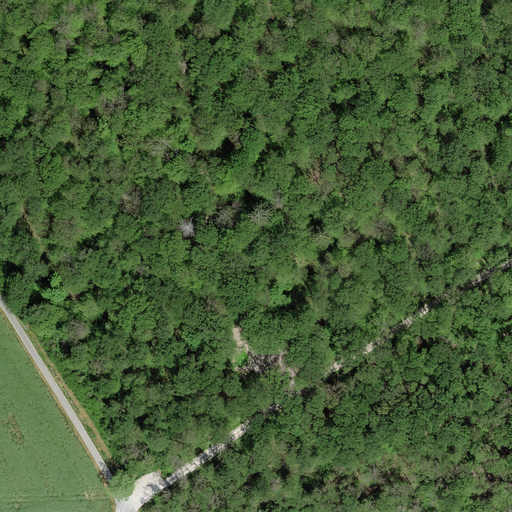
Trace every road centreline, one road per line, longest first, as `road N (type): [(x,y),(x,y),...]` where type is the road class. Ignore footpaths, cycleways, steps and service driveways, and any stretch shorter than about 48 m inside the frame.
road 1 (track): [(128,507),(511,261)]
road 2 (track): [(0,296),(126,511)]
